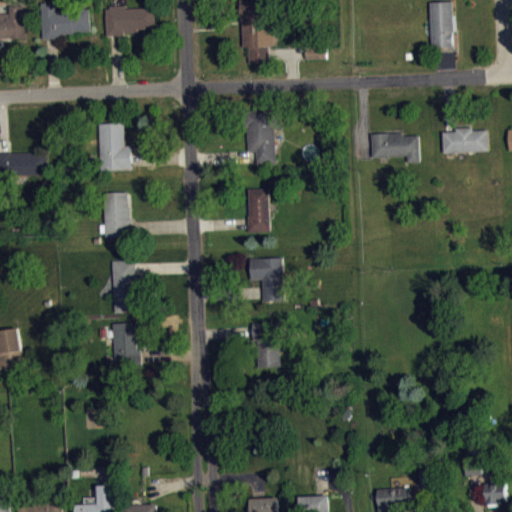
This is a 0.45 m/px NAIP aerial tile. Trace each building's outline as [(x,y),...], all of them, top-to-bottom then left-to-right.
[(240,0),(240,20),(243,20),(244,46),(249,46),(250,62),(270,62),(269,45),(275,44),(274,28),(269,28),(269,16),(265,16),(264,0),(240,0)] [(453,0),(430,1),(432,46),(456,46),(453,0)] [(41,2),(43,38),(60,37),(60,33),(74,33),(74,31),(81,31),(81,27),(91,26),(90,8),(57,9),(57,1),(41,2)] [(0,40),(0,12),(11,12),(10,4),(25,4),(26,36),(2,37),(2,40),(0,40)] [(105,8),(106,34),(124,33),(124,31),(138,30),(138,27),(156,27),(155,7),(126,7),(126,4),(110,5),(110,8),(105,8)] [(307,65),(328,64),(328,50),(306,51),(307,65)] [(257,163),(257,151),(249,151),(247,109),(281,108),(282,126),(275,127),(277,163),(257,163)] [(100,122),(102,169),(133,168),(132,144),(126,144),(125,121),(100,122)] [(443,131),(444,151),(489,149),(488,129),(474,129),(474,126),(456,126),(456,130),(443,131)] [(372,132),(373,156),(407,155),(408,161),(421,161),(420,134),(404,134),(403,131),(372,132)] [(0,151),(0,183),(12,183),(12,174),(51,173),(49,150),(0,151)] [(249,231),(249,214),(250,214),(249,188),(269,187),(271,230),(249,231)] [(106,191),(107,223),(101,223),(102,232),(107,232),(107,236),(134,234),(134,227),(132,226),(131,207),(129,207),(128,190),(106,191)] [(251,257),(250,279),(263,278),(264,300),(285,299),(284,256),(251,257)] [(114,260),(117,310),(139,310),(136,259),(114,260)] [(114,321),(116,364),(142,364),(141,348),(137,348),(136,321),(114,321)] [(253,341),(253,322),(279,321),(281,366),(260,366),(259,341),(253,341)] [(0,329),(0,335),(3,352),(0,352),(0,359),(2,366),(28,363),(19,326),(0,329)] [(467,474),(465,457),(482,456),(483,473),(467,474)] [(419,465),(420,482),(444,480),(443,464),(419,465)] [(486,483),(486,503),(488,503),(488,505),(500,505),(500,502),(501,502),(501,500),(509,499),(508,482),(486,483)] [(75,503),(75,511),(114,511),(114,506),(116,505),(115,484),(94,485),(94,496),(84,496),(84,503),(75,503)] [(378,488),(379,511),(398,510),(398,505),(411,504),(410,486),(378,488)] [(0,511),(11,511),(10,494),(0,494),(0,511)] [(298,495),(298,511),(329,511),(329,494),(298,495)] [(250,497),(251,511),(278,511),(278,496),(250,497)] [(20,511),(20,504),(63,502),(63,511),(20,511)] [(126,503),(126,511),(158,511),(158,502),(126,503)]
